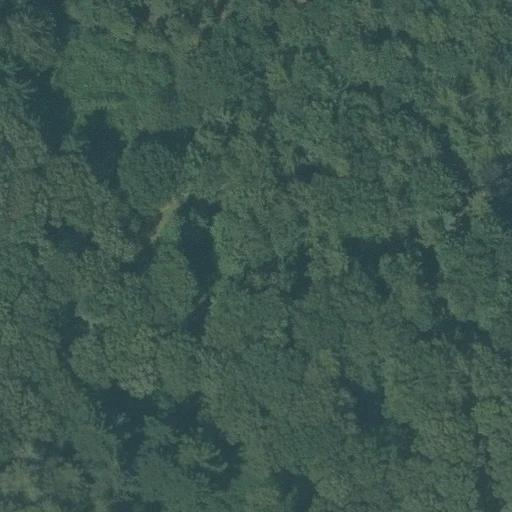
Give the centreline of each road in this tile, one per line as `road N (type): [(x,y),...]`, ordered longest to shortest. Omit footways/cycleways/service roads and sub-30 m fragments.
road 1 (track): [(313,0),(0,478)]
road 2 (track): [(159,232),(0,128)]
road 3 (track): [(26,436),(123,511)]
